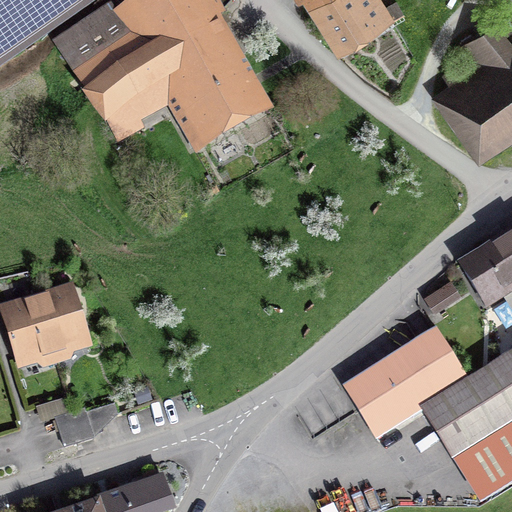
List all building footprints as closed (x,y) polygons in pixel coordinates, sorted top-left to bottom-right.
[(0,0),(0,75),(110,0),(0,0)] [(211,0),(143,0),(116,16),(114,11),(58,43),(89,95),(87,96),(120,152),(141,139),(138,133),(169,115),(198,165),(273,121),(217,26),(224,22),(211,0)] [(297,0),(337,64),(393,30),(374,0),(297,0)] [(511,127),(511,49),(509,52),(496,34),(459,59),(473,80),(442,102),(475,153),(511,127)] [(511,236),(461,267),(484,309),(511,291),(511,355),(468,384),(425,411),(490,500),(511,487),(511,236)] [(34,302),(51,355),(86,344),(70,291),(34,302)] [(51,355),(34,302),(1,312),(18,365),(51,355)] [(425,411),(468,384),(436,333),(348,387),(379,438),(425,411)] [(87,411),(58,421),(67,450),(96,440),(119,415),(117,406),(88,415),(87,411)] [(97,509),(98,511),(170,511),(160,481),(96,503),(97,509)]
